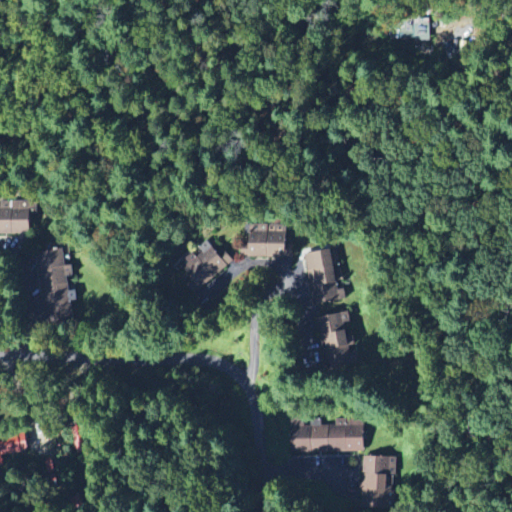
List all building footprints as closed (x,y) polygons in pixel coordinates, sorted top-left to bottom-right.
[(431,42),(431,20),(413,19),(413,26),(400,25),(399,41),(431,42)] [(0,235),(31,235),(31,213),(37,213),(37,206),(0,205),(0,235)] [(242,238),(243,256),(297,255),(296,244),(290,244),(289,221),(252,222),(253,237),(242,238)] [(187,279),(197,291),(235,258),(225,246),(221,250),(208,238),(200,245),(204,249),(199,255),(194,250),(181,261),(186,267),(187,266),(194,274),(187,279)] [(306,252),(339,247),(346,279),(340,280),(341,288),(347,287),(349,296),(316,304),(306,252)] [(37,254),(39,278),(64,275),(62,251),(37,254)] [(318,316),(328,367),(364,362),(361,350),(355,350),(354,344),(357,343),(356,335),(353,335),(348,321),(355,319),(352,309),(318,316)] [(365,453),(364,419),(335,419),(336,426),(320,427),(320,418),(310,418),(310,426),(303,426),(303,419),(290,420),(291,455),(365,453)] [(0,468),(5,467),(4,456),(23,453),(21,439),(5,441),(4,435),(0,435),(0,468)] [(364,458),(363,502),(388,502),(389,458),(364,458)]
